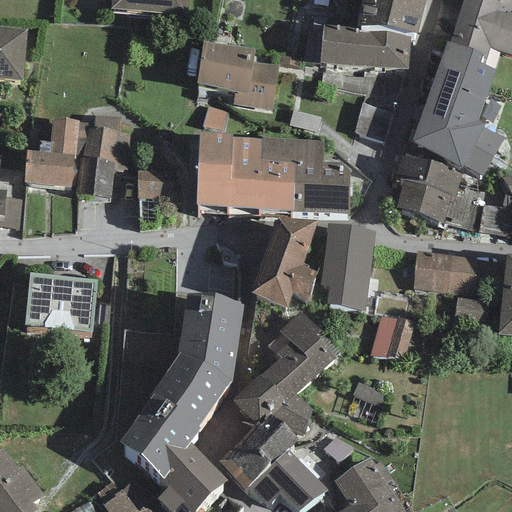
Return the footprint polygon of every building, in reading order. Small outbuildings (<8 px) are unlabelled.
[(186,0),(111,0),(111,9),(185,16),(186,0)] [(424,0),(362,0),(358,24),(410,34),(418,35),(424,0)] [(511,0),(462,0),(450,43),(483,55),(480,63),(485,65),(490,47),(511,55),(511,0)] [(357,30),(323,24),(320,63),(408,70),(410,34),(358,24),(357,30)] [(28,31),(0,28),(0,78),(23,81),(28,31)] [(255,50),(203,41),(196,83),(235,92),(233,104),(272,110),(279,66),(253,63),(255,50)] [(434,77),(486,96),(496,69),(485,65),(480,63),(483,55),(450,43),(447,42),(434,77)] [(425,103),(478,120),(486,96),(434,77),(425,103)] [(478,120),(425,103),(411,141),(462,168),(463,167),(483,127),(485,124),(478,120)] [(394,115),(361,106),(352,137),(385,146),(394,115)] [(77,188),(76,195),(111,199),(114,168),(130,171),(136,138),(119,133),(120,117),(79,116),(78,119),(75,158),(79,159),(77,188)] [(24,184),(77,188),(79,159),(75,158),(78,119),(53,117),(51,142),(40,141),(39,152),(27,150),(24,184)] [(483,127),(463,167),(483,176),(504,137),(483,127)] [(233,135),(199,133),(197,206),(293,212),(295,140),(262,138),(262,140),(232,138),(233,135)] [(323,141),(295,140),(293,212),(349,215),(349,170),(341,163),(322,162),(323,141)] [(463,172),(404,154),(396,179),(403,182),(451,196),(455,197),(458,189),(463,172)] [(171,173),(138,171),(137,199),(170,200),(171,173)] [(511,176),(502,178),(511,193),(511,176)] [(451,196),(403,182),(395,209),(444,223),(451,196)] [(484,194),(458,189),(455,197),(451,196),(444,223),(477,232),(484,194)] [(25,200),(6,198),(3,228),(3,229),(22,231),(25,200)] [(511,226),(511,210),(484,205),(479,233),(510,239),(511,226)] [(317,221),(278,218),(251,292),(287,309),(292,293),(308,301),(317,272),(301,265),(317,221)] [(321,285),(330,286),(327,305),(365,311),(368,291),(375,230),(328,224),(321,285)] [(511,255),(506,255),(497,335),(511,336),(511,255)] [(483,267),(417,257),(412,293),(477,302),(483,267)] [(97,281),(31,274),(25,324),(91,332),(97,281)] [(187,294),(179,351),(233,381),(243,305),(187,294)] [(489,308),(457,303),(454,323),(486,328),(489,308)] [(278,360),(260,376),(284,403),(295,394),(336,358),(316,336),(320,332),(302,312),(279,332),(281,334),(267,347),(278,360)] [(414,325),(381,320),(370,358),(404,365),(414,325)] [(197,427),(233,381),(179,351),(120,441),(163,478),(188,442),(200,429),(197,427)] [(284,403),(260,376),(232,401),(256,425),(269,412),(294,437),(296,435),(304,436),(312,410),(295,394),(284,403)] [(256,425),(244,436),(270,463),(286,447),(289,450),(298,441),(294,437),(269,412),(256,425)] [(270,463),(244,436),(217,462),(245,491),(247,489),(272,465),(270,463)] [(194,511),(226,481),(188,442),(163,478),(169,485),(157,498),(169,511),(172,511),(182,504),(189,511),(194,511)] [(272,465),(247,489),(266,507),(280,494),(298,511),(299,511),(327,490),(289,450),(286,447),(270,463),(272,465)] [(0,456),(0,511),(35,511),(33,508),(44,500),(21,470),(18,473),(4,454),(0,456)] [(370,458),(334,481),(349,505),(339,511),(404,511),(392,490),(397,487),(392,479),(380,463),(374,465),(370,458)] [(112,483),(97,494),(105,505),(103,506),(107,511),(144,511),(153,504),(129,484),(119,492),(112,483)]
